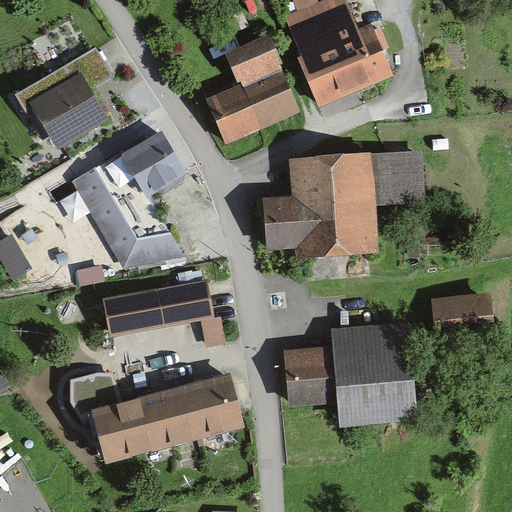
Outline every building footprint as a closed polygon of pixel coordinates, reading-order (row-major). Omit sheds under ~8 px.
[(293,20),(327,107),(398,80),(377,27),(365,32),(351,0),(346,0),(324,9),(320,0),(307,0),(298,4),(303,17),(293,20)] [(234,148),(304,115),(271,43),(231,61),(245,90),(214,105),(234,148)] [(113,81),(96,52),(15,102),(26,120),(33,116),(58,156),(107,126),(100,113),(106,109),(95,92),(113,81)] [(191,177),(167,135),(128,158),(152,199),(191,177)] [(426,154),(295,163),(298,202),(269,203),(272,255),(301,253),(302,266),(385,260),(382,209),(429,206),(426,154)] [(187,262),(174,236),(142,241),(101,172),(79,185),(131,272),(187,262)] [(0,251),(12,281),(33,273),(18,234),(0,241),(0,251)] [(80,270),(82,284),(107,281),(104,266),(80,270)] [(210,285),(110,304),(118,343),(206,326),(211,352),(230,348),(225,322),(217,323),(210,285)] [(492,289),(432,295),(438,341),(497,334),(492,289)] [(423,428),(414,331),(340,339),(341,354),(291,359),(296,413),(347,408),(350,436),(423,428)] [(248,429),(234,380),(98,419),(112,468),(248,429)]
